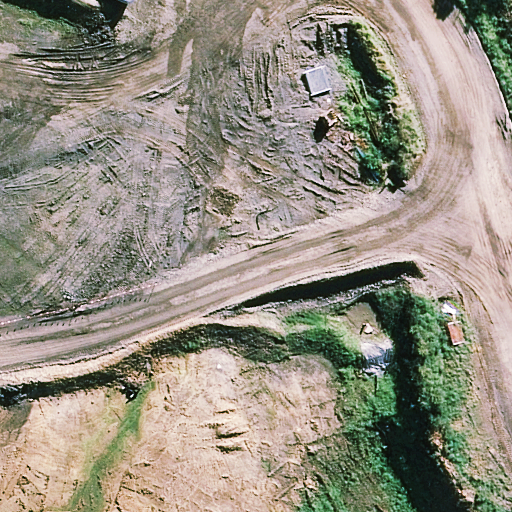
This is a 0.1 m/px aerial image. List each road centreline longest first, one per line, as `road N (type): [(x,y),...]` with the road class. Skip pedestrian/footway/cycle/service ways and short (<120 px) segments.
road 1 (unknown): [(100,0),(223,110),(334,276),(461,511)]
road 2 (motorway): [(0,369),(511,277)]
road 3 (motorway): [(511,417),(0,502)]
